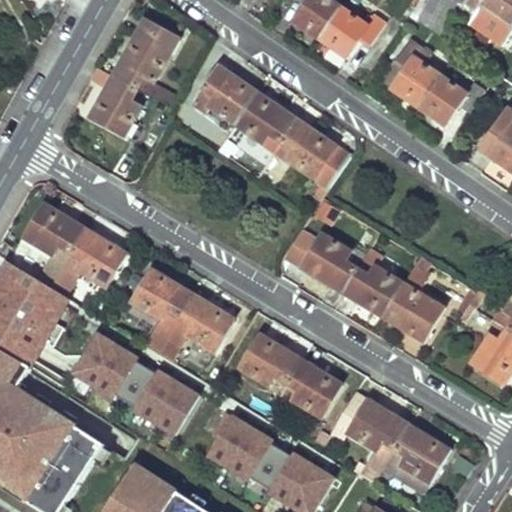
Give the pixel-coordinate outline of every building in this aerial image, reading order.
[(307,0),(309,2),(299,17),(311,25),(309,30),(337,49),(341,45),(353,54),(364,39),(374,45),(389,24),(379,17),(371,26),(333,0),(307,0)] [(424,0),(413,16),(437,33),(455,0),(424,0)] [(511,26),(511,0),(466,0),(464,4),(472,12),(470,16),(501,37),(510,26),(511,26)] [(299,17),(296,22),(309,30),(311,25),(299,17)] [(148,23),(95,118),(128,135),(142,109),(131,102),(146,76),(157,82),(180,40),(148,23)] [(412,40),(397,62),(408,70),(398,85),(412,94),(409,98),(436,116),(439,112),(451,122),(462,106),(473,113),(488,91),(478,85),(471,94),(427,65),(434,55),(412,40)] [(341,45),(337,49),(350,58),(353,54),(341,45)] [(397,62),(384,81),(409,98),(412,94),(398,85),(408,70),(397,62)] [(220,68),(197,104),(208,112),(212,107),(327,185),(321,196),(326,199),(352,158),(220,68)] [(511,108),(497,130),(506,137),(496,152),(510,162),(507,166),(511,169),(511,108)] [(439,112),(436,116),(449,125),(451,122),(439,112)] [(496,152),(493,156),(507,166),(510,162),(496,152)] [(331,226),(342,211),(324,199),(314,215),(331,226)] [(47,208),(27,239),(54,256),(62,245),(75,253),(65,268),(78,276),(81,271),(109,289),(129,257),(47,208)] [(306,231),(290,258),(306,268),(346,292),(387,316),(428,340),(447,309),(417,291),(432,266),(408,250),(401,260),(416,270),(407,285),(378,268),(387,253),(375,247),(369,257),(356,249),(353,253),(325,237),(323,242),(306,231)] [(0,261),(0,295),(98,354),(114,328),(82,309),(81,310),(0,261)] [(156,273),(136,304),(162,321),(147,346),(173,361),(188,337),(216,353),(235,320),(156,273)] [(71,281),(62,294),(84,307),(92,295),(91,292),(71,281)] [(492,337),(475,363),(506,383),(511,373),(511,305),(509,310),(511,312),(511,327),(498,320),(490,334),(492,337)] [(263,337),(244,369),(272,386),(278,376),(303,390),(296,401),(323,417),(343,386),(263,337)] [(160,357),(154,368),(167,376),(175,366),(160,357)] [(17,360),(0,386),(0,396),(23,411),(29,400),(116,453),(125,441),(133,446),(140,436),(17,360)] [(370,403),(351,433),(379,450),(386,440),(398,448),(411,455),(404,466),(433,483),(451,451),(370,403)] [(307,511),(316,511),(338,470),(226,411),(202,457),(307,511)] [(16,435),(0,462),(0,500),(18,511),(31,511),(62,463),(16,435)] [(398,477),(404,466),(411,455),(398,448),(385,469),(398,477)] [(222,511),(133,460),(102,511),(222,511)] [(433,483),(404,466),(398,477),(426,494),(433,483)]
